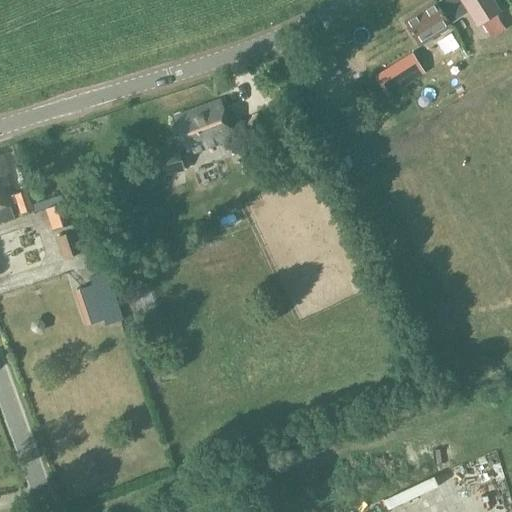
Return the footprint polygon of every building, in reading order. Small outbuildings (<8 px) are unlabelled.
[(451,27),(450,25),(464,17),(453,0),(443,0),(436,4),(407,22),(422,45),(451,27)] [(353,45),(363,64),(402,43),(393,25),(353,45)] [(379,76),(390,94),(424,74),(413,55),(379,76)] [(287,75),(268,85),(281,116),(302,106),(287,75)] [(223,102),(178,119),(191,154),(236,137),(223,102)] [(151,178),(185,172),(181,152),(148,158),(151,178)] [(29,191),(12,196),(4,174),(9,173),(3,156),(0,157),(0,208),(11,205),(11,206),(18,204),(21,215),(35,211),(29,191)] [(47,209),(53,228),(72,222),(67,203),(47,209)] [(57,237),(63,260),(83,255),(76,232),(57,237)] [(105,320),(94,286),(81,290),(92,324),(105,320)] [(447,456),(471,456),(472,443),(447,442),(447,456)]
